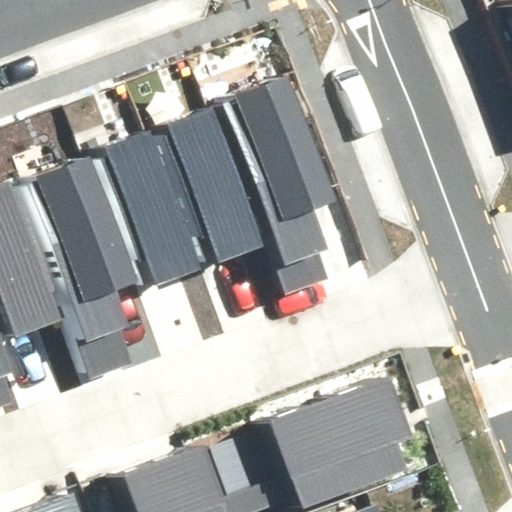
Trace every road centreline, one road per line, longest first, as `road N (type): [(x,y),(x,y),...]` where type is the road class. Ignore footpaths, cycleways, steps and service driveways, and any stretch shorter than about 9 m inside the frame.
road 1 (residential): [(479,259),(0,441)]
road 2 (residential): [(380,0),(479,259)]
